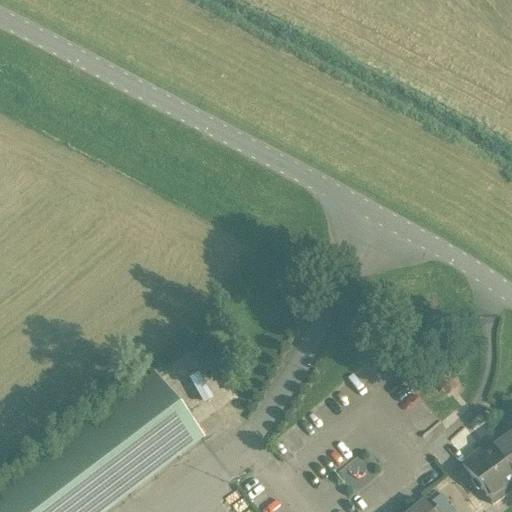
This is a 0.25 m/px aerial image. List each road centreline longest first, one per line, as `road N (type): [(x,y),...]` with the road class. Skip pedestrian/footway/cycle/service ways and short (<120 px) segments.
road 1 (tertiary): [(511,295),(291,168),(0,17)]
road 2 (unknown): [(381,217),(286,376),(174,511)]
road 3 (track): [(395,129),(499,188),(511,206)]
